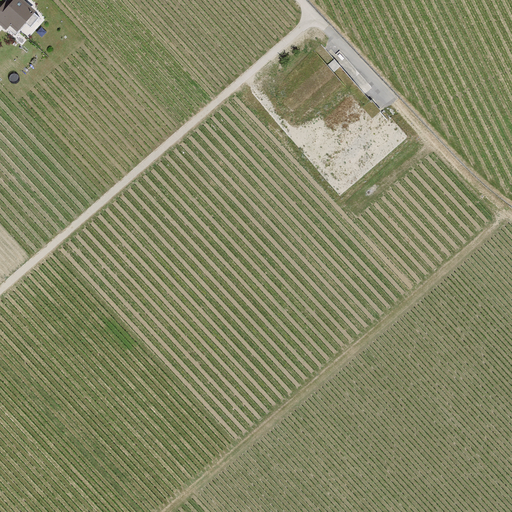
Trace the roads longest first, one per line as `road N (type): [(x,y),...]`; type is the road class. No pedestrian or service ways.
road 1 (track): [(511,209),(157,511)]
road 2 (track): [(313,14),(0,289)]
road 3 (track): [(511,205),(298,0)]
